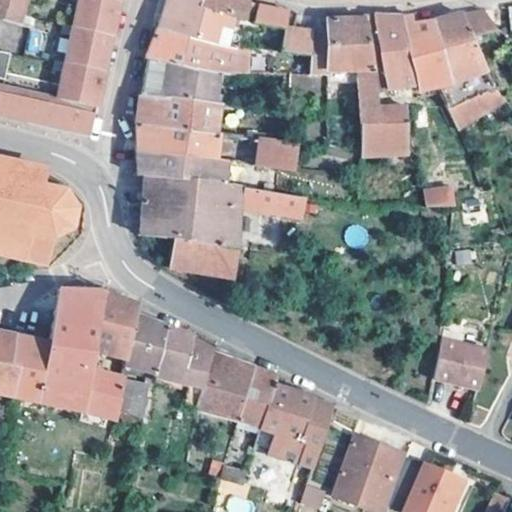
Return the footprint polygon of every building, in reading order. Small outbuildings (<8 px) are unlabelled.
[(0,0),(0,19),(16,24),(20,0),(0,0)] [(77,0),(71,27),(112,38),(115,38),(116,20),(118,5),(94,0),(77,0)] [(166,0),(157,29),(238,47),(245,18),(204,6),(205,0),(166,0)] [(245,18),(249,2),(243,0),(205,0),(204,6),(245,18)] [(257,4),(253,23),(283,27),(294,29),(296,12),(269,7),(257,4)] [(481,9),(462,11),(431,20),(445,84),(435,85),(439,94),(455,131),(472,119),(503,100),(485,70),(471,38),(497,32),(481,9)] [(377,14),(362,15),(362,17),(376,91),(413,83),(398,14),(377,14)] [(410,14),(398,14),(413,83),(414,89),(435,85),(445,84),(431,20),(424,21),(411,22),(410,14)] [(376,107),(376,99),(376,91),(362,17),(340,17),(325,18),(326,72),(326,81),(357,80),(357,124),(376,123),(376,107)] [(60,32),(68,35),(63,57),(105,69),(106,66),(112,38),(71,27),(62,25),(60,32)] [(311,30),(299,30),(294,29),(283,27),(279,52),(308,55),(310,34),(311,30)] [(151,44),(145,59),(147,59),(222,71),(245,75),(248,49),(238,47),(157,29),(151,44)] [(27,50),(40,52),(43,33),(31,30),(27,50)] [(322,72),(322,33),(310,34),(308,55),(307,72),(322,72)] [(0,52),(0,79),(4,80),(10,54),(0,52)] [(85,99),(96,101),(105,69),(63,57),(62,61),(53,59),(51,67),(59,69),(54,92),(85,99)] [(235,94),(218,91),(222,71),(147,59),(143,78),(158,81),(156,96),(217,105),(233,107),(235,94)] [(319,74),(307,73),(307,72),(277,74),(278,95),(288,96),(289,95),(318,96),(319,74)] [(143,78),(140,93),(156,96),(158,81),(143,78)] [(0,115),(30,122),(39,94),(16,89),(0,85),(0,115)] [(96,101),(85,99),(54,92),(53,97),(39,94),(30,122),(68,131),(88,135),(96,101)] [(213,133),(217,105),(156,96),(140,93),(138,110),(136,124),(213,133)] [(406,155),(404,106),(376,107),(376,123),(357,124),(359,150),(359,157),(362,157),(406,155)] [(217,134),(213,133),(136,124),(137,138),(137,149),(213,160),(217,134)] [(286,141),(285,142),(237,136),(237,146),(250,147),(248,164),(250,164),(292,171),(295,142),(286,141)] [(137,161),(137,176),(143,177),(218,188),(222,161),(213,160),(137,149),(137,161)] [(45,173),(46,171),(0,160),(0,252),(46,264),(53,235),(70,226),(74,209),(64,192),(43,186),(45,173)] [(222,161),(218,188),(246,192),(250,164),(248,164),(222,161)] [(246,192),(218,188),(143,177),(142,205),(141,232),(141,235),(172,239),(168,267),(231,277),(236,243),(237,211),(254,212),(300,219),(303,199),(246,192)] [(450,191),(450,187),(419,186),(422,206),(453,207),(450,191)] [(368,244),(365,225),(344,228),(347,248),(368,244)] [(461,244),(450,245),(449,253),(460,253),(461,244)] [(59,288),(48,341),(28,337),(15,334),(9,364),(17,366),(11,397),(72,409),(115,419),(123,378),(91,370),(94,353),(93,353),(104,289),(102,288),(59,288)] [(93,353),(94,353),(127,360),(136,314),(138,315),(140,306),(121,297),(104,289),(93,353)] [(126,365),(157,371),(167,326),(151,320),(138,315),(136,314),(127,360),(126,365)] [(157,371),(156,374),(157,374),(188,386),(198,389),(211,351),(215,340),(202,334),(200,339),(182,331),(167,326),(157,371)] [(17,366),(9,364),(15,334),(0,330),(0,394),(11,397),(17,366)] [(478,392),(489,351),(441,335),(435,377),(478,392)] [(193,407),(235,421),(252,368),(231,359),(211,351),(198,389),(193,407)] [(260,429),(273,386),(274,386),(278,377),(263,372),(252,368),(235,421),(260,429)] [(157,374),(156,381),(186,393),(188,386),(157,374)] [(152,384),(123,378),(115,419),(117,419),(143,424),(152,384)] [(198,389),(188,386),(186,393),(182,404),(193,407),(198,389)] [(274,386),(273,386),(260,429),(284,437),(277,457),(297,464),(297,465),(315,471),(332,408),(313,402),(314,399),(295,393),(274,386)] [(235,421),(233,428),(257,436),(260,429),(235,421)] [(374,511),(386,511),(388,506),(390,507),(407,457),(358,438),(337,498),(374,511)] [(402,511),(453,511),(466,483),(407,457),(390,507),(402,511)] [(242,483),(246,471),(222,464),(218,476),(242,483)] [(463,511),(474,487),(466,483),(453,511),(463,511)] [(134,485),(131,498),(146,501),(149,489),(134,485)] [(329,495),(311,489),(308,506),(323,511),(329,495)] [(494,495),(486,511),(505,511),(511,502),(494,495)] [(225,511),(252,511),(253,500),(227,497),(225,511)]
